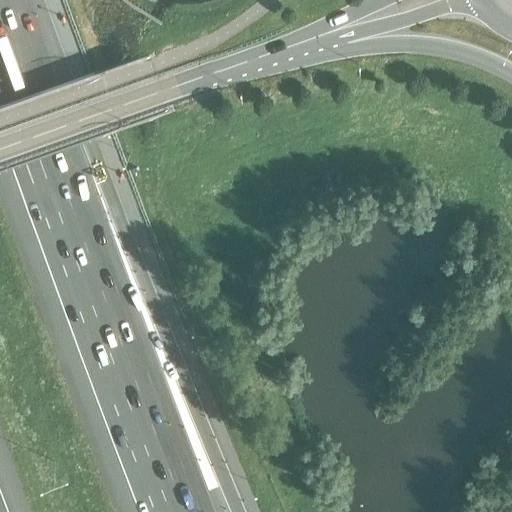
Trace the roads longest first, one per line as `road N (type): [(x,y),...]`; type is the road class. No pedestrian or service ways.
road 1 (motorway): [(238,511),(24,89)]
road 2 (motorway): [(176,511),(24,89)]
road 3 (tertiary): [(0,149),(335,30)]
road 4 (motorway): [(335,30),(450,49),(511,73)]
road 5 (tertiary): [(335,30),(472,0)]
